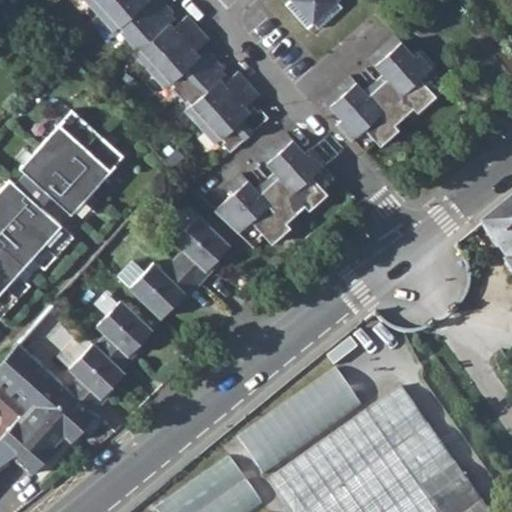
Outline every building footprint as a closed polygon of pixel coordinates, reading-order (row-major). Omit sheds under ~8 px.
[(85,0),(98,14),(113,0),(85,0)] [(121,32),(127,39),(167,2),(165,0),(113,0),(98,14),(114,31),(120,26),(123,30),(121,32)] [(319,18),(325,25),(350,2),(347,0),(292,0),(314,24),(319,18)] [(135,54),(149,70),(198,25),(188,14),(174,26),(171,22),(175,17),(172,13),(174,10),(167,2),(127,39),(135,47),(137,45),(141,48),(135,54)] [(172,88),(177,94),(217,58),(210,51),(208,54),(205,49),(200,54),(196,50),(210,37),(198,25),(149,70),(164,87),(171,81),(174,86),(172,88)] [(338,121),(366,150),(370,146),(368,143),(374,137),(382,144),(400,128),(396,124),(415,107),(418,111),(437,95),(431,88),(438,79),(442,83),(445,80),(417,50),(414,53),(396,34),(370,58),(387,77),(381,82),(377,79),(372,83),(375,87),(368,94),(351,75),(325,99),(342,117),(338,121)] [(485,43),(511,74),(511,54),(495,35),(485,43)] [(185,110),(200,126),(249,81),(239,70),(226,83),(222,79),(226,74),(222,69),(225,67),(217,58),(177,94),(184,102),(187,99),(192,105),(185,110)] [(259,92),(249,81),(200,126),(214,142),(221,137),(224,141),(222,144),(228,151),(269,115),(261,107),(259,109),(254,104),(249,109),(246,105),(259,92)] [(0,316),(0,317),(18,296),(5,285),(43,243),(56,255),(74,235),(41,205),(51,194),(71,212),(123,154),(71,108),(19,166),(25,171),(15,182),(9,176),(0,186),(0,316)] [(215,207),(254,244),(260,238),(258,236),(262,231),(272,243),(290,226),(286,221),(304,205),(308,209),(327,192),(321,185),(325,181),(328,184),(335,177),(309,148),(305,151),(288,131),(262,155),(279,175),(273,181),(269,177),(264,183),(267,186),(260,192),(242,173),(228,185),(232,190),(215,207)] [(511,196),(481,222),(508,259),(506,261),(511,269),(511,196)] [(200,282),(211,271),(208,268),(218,256),(232,242),(200,212),(175,238),(185,247),(174,257),(200,282)] [(221,259),(218,256),(208,268),(211,271),(221,259)] [(163,314),(175,301),(186,290),(189,293),(200,282),(174,257),(164,267),(156,259),(146,269),(131,285),(163,314)] [(120,274),(131,285),(146,269),(134,258),(120,274)] [(179,304),(189,293),(186,290),(175,301),(179,304)] [(98,341),(124,365),(134,354),(131,351),(142,340),(154,326),(123,295),(99,321),(108,330),(98,341)] [(71,383),(20,335),(0,357),(0,380),(29,407),(0,437),(0,440),(13,452),(33,471),(65,433),(73,439),(99,410),(96,408),(71,383)] [(96,408),(107,396),(104,393),(116,381),(128,368),(124,365),(98,341),(96,338),(72,365),(80,373),(71,383),(96,408)] [(145,343),(142,340),(131,351),(134,354),(145,343)] [(265,470),(363,402),(337,366),(240,434),(265,470)] [(119,384),(116,381),(104,393),(107,396),(119,384)] [(270,478),(294,511),(444,511),(424,484),(370,407),(270,478)] [(0,462),(13,452),(0,440),(0,462)] [(229,452),(148,509),(150,511),(247,511),(263,501),(229,452)] [(492,511),(457,462),(424,484),(444,511),(492,511)]
